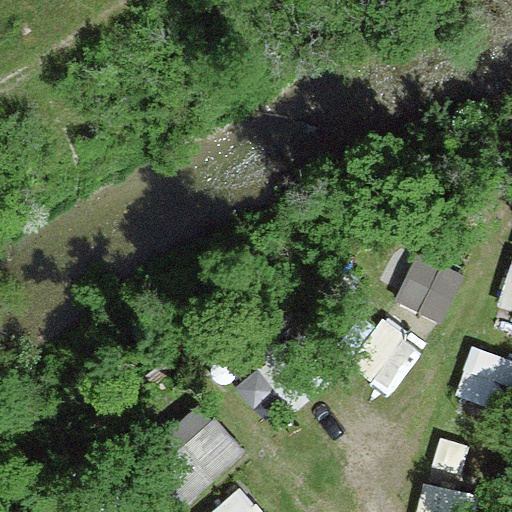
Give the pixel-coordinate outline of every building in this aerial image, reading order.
[(427,247),(410,297),(461,314),(478,263),(427,247)] [(511,399),(511,347),(485,339),(470,386),(511,399)] [(159,444),(203,492),(258,443),(214,394),(159,444)] [(282,511),(255,479),(215,511),(282,511)] [(438,480),(429,511),(469,511),(475,490),(438,480)] [(107,511),(152,511),(130,490),(107,511)]
